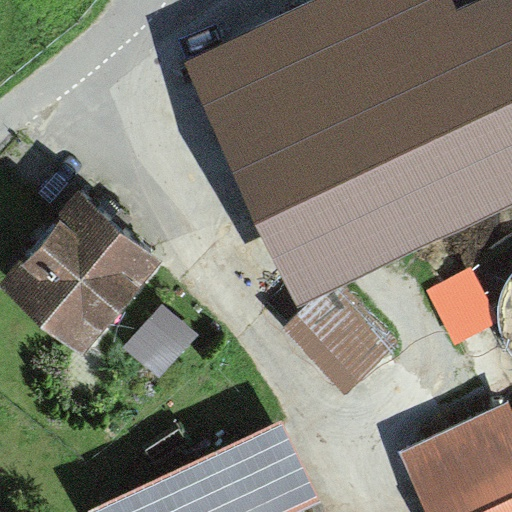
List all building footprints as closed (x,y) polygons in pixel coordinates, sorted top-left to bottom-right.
[(511,206),(511,0),(508,0),(460,23),(448,0),(348,0),(189,75),(299,307),(511,206)] [(0,296),(83,362),(160,265),(76,199),(0,293),(0,296)] [(511,285),(505,296),(502,318),(506,341),(511,351),(511,285)] [(170,295),(131,340),(167,371),(206,327),(170,295)] [(511,511),(511,412),(509,407),(397,460),(421,511),(511,511)] [(315,511),(322,509),(283,426),(102,511),(315,511)]
